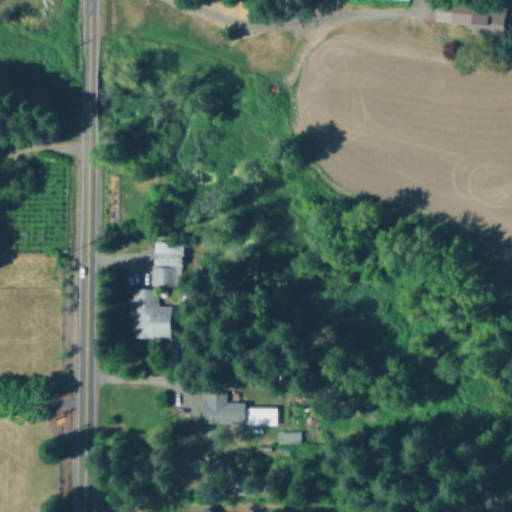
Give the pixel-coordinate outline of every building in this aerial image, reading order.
[(440,0),(507,7),(504,34),(473,31),(474,25),(437,21),(440,0)] [(186,245),(181,284),(154,281),(159,242),(186,245)] [(155,288),(154,337),(135,337),(135,288),(155,288)] [(225,393),(225,403),(246,403),(246,423),(206,423),(206,403),(210,403),(210,393),(225,393)] [(276,407),(276,423),(250,423),(250,407),(276,407)] [(299,430),(276,431),(276,444),(299,444),(299,430)] [(253,476),(253,494),(229,494),(229,476),(253,476)]
